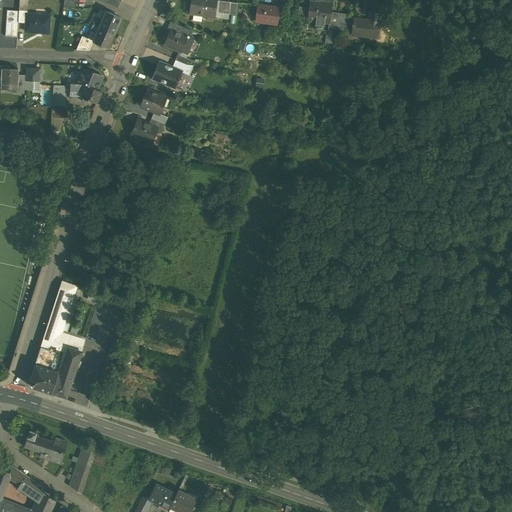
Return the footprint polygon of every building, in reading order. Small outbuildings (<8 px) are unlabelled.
[(28,0),(19,0),(19,11),(27,11),(28,0)] [(191,0),(189,14),(215,17),(216,13),(217,1),(217,0),(191,0)] [(334,0),(317,0),(318,2),(319,3),(318,6),(332,7),(332,8),(333,8),(334,0)] [(224,2),(217,1),(216,13),(222,13),(224,2)] [(237,3),(230,2),(229,14),(236,15),(237,3)] [(332,7),(318,6),(319,3),(318,2),(310,2),(309,7),(308,18),(308,19),(330,22),(332,8),(332,7)] [(368,20),(353,18),(352,24),(352,25),(351,35),(378,38),(380,22),(378,21),(380,3),(370,2),(368,20)] [(279,8),(257,5),(255,22),(277,24),(279,8)] [(309,7),(299,6),(298,16),(308,18),(309,7)] [(19,11),(7,10),(6,22),(18,23),(19,11)] [(121,18),(106,11),(101,22),(99,27),(114,34),(121,18)] [(346,14),(338,13),(335,32),(343,33),(346,14)] [(50,16),(27,14),(25,31),(48,33),(50,16)] [(101,22),(95,19),(92,25),(99,27),(101,22)] [(18,23),(6,22),(5,36),(17,37),(18,23)] [(190,30),(170,22),(167,29),(169,31),(170,30),(187,38),(188,37),(187,36),(190,30)] [(99,27),(92,25),(90,31),(96,33),(99,27)] [(114,34),(99,27),(96,33),(93,41),(92,41),(93,42),(97,44),(97,46),(101,48),(102,46),(108,48),(114,34)] [(187,38),(170,30),(169,31),(163,45),(181,53),(187,38)] [(93,41),(81,36),(76,50),(89,51),(93,42),(92,41),(93,41)] [(187,58),(178,54),(175,60),(185,64),(187,58)] [(185,64),(175,60),(172,67),(181,71),(181,72),(189,75),(192,65),(186,65),(185,64)] [(172,67),(159,62),(152,78),(174,88),(177,81),(179,82),(180,79),(178,78),(181,72),(181,71),(172,67)] [(9,66),(0,66),(0,76),(1,76),(1,90),(16,91),(17,91),(18,79),(18,70),(9,69),(9,66)] [(40,68),(25,67),(25,79),(25,81),(39,81),(40,68)] [(97,75),(86,70),(80,72),(75,83),(85,84),(97,89),(100,82),(102,81),(103,78),(101,76),(99,74),(97,75)] [(25,79),(18,79),(17,91),(16,91),(16,94),(24,94),(25,81),(25,79)] [(75,83),(65,83),(65,86),(65,91),(66,91),(82,92),(85,84),(75,83)] [(97,89),(85,84),(82,92),(80,96),(96,104),(102,92),(97,89)] [(65,86),(53,85),(52,106),(65,106),(66,91),(65,91),(65,86)] [(167,98),(147,89),(140,106),(154,112),(159,115),(160,113),(163,106),(160,105),(164,97),(167,98)] [(167,117),(160,113),(159,115),(154,112),(151,119),(164,124),(167,117)] [(149,124),(137,119),(131,134),(131,135),(131,134),(136,136),(135,136),(143,140),(143,139),(150,142),(151,143),(157,131),(158,128),(149,124)] [(164,124),(151,119),(149,124),(158,128),(157,131),(161,133),(165,124),(164,124)] [(62,281),(34,365),(58,372),(67,345),(82,350),(86,340),(63,332),(78,287),(62,281)] [(58,372),(50,393),(66,398),(82,350),(67,345),(58,372)] [(58,372),(34,365),(29,382),(31,387),(50,393),(58,372)] [(53,441),(51,440),(35,435),(36,432),(29,429),(27,436),(25,435),(22,442),(24,443),(24,446),(41,452),(40,456),(45,458),(60,462),(67,441),(55,437),(53,441)] [(95,449),(82,444),(67,490),(68,491),(80,495),(91,461),(95,451),(95,449)] [(105,467),(109,457),(95,451),(91,461),(105,467)] [(45,489),(11,466),(9,473),(8,476),(21,483),(17,488),(37,502),(39,496),(40,497),(43,492),(45,489)] [(9,473),(0,469),(0,499),(8,476),(9,473)] [(175,494),(155,484),(148,498),(159,504),(157,508),(166,511),(169,507),(175,494)] [(189,511),(196,499),(178,489),(175,494),(169,507),(178,511),(189,511)] [(55,501),(43,492),(40,497),(39,496),(37,502),(33,510),(32,511),(50,511),(55,501)] [(0,500),(0,511),(32,511),(33,510),(25,510),(0,500)] [(139,502),(134,511),(145,511),(149,507),(139,502)]
